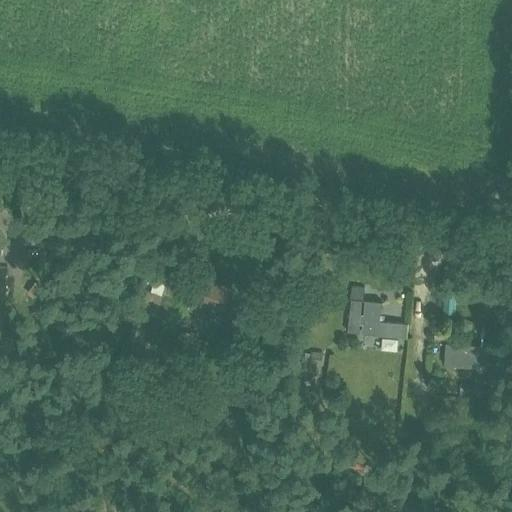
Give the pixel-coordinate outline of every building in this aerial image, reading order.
[(232,287),(195,276),(183,313),(204,320),(207,310),(223,314),(232,287)] [(366,289),(353,286),(349,311),(362,312),(366,289)] [(457,292),(446,291),(444,315),(455,316),(457,292)] [(176,297),(163,293),(162,293),(156,315),(169,319),(170,319),(176,297)] [(382,302),(367,300),(364,333),(408,337),(409,324),(381,321),(382,302)] [(135,317),(128,340),(139,343),(146,320),(135,317)] [(473,368),(472,387),(471,398),(490,399),(491,373),(488,373),(488,368),(491,368),(492,345),(444,342),(443,366),(473,368)]
